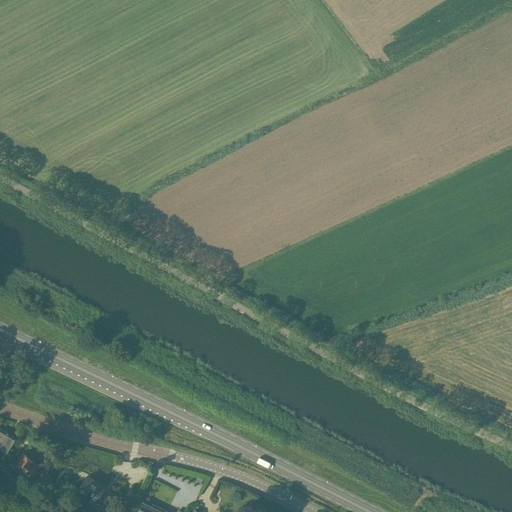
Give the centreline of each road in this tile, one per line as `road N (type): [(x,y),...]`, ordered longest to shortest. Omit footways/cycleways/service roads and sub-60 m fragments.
road 1 (unclassified): [(0,178),(409,400),(511,446)]
road 2 (primary): [(369,511),(21,340)]
road 3 (tertiary): [(313,511),(207,465),(0,407)]
